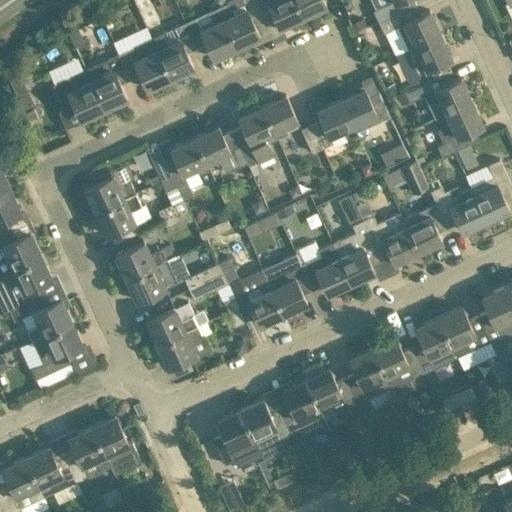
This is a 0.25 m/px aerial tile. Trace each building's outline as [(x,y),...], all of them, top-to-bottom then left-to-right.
[(226,0),(227,1),(220,5),(238,44),(260,34),(253,20),(265,14),(258,0),(226,0)] [(280,25),(305,13),(298,0),(258,0),(265,14),(273,11),(280,25)] [(298,0),(305,13),(326,3),(324,0),(298,0)] [(373,8),(379,21),(417,3),(415,0),(372,0),(376,7),(373,8)] [(397,25),(408,48),(441,33),(430,8),(421,12),(417,3),(379,21),(384,31),(397,25)] [(214,56),(238,44),(220,5),(210,9),(213,17),(200,23),(197,15),(187,20),(198,45),(207,41),(214,56)] [(363,16),(350,22),(354,30),(367,24),(363,16)] [(198,45),(187,20),(176,25),(164,30),(154,35),(172,75),(194,65),(187,51),(198,45)] [(113,38),(118,49),(151,33),(146,22),(113,38)] [(68,31),(70,34),(75,46),(85,41),(78,27),(68,31)] [(408,48),(422,80),(423,83),(448,71),(443,59),(452,55),(441,33),(408,48)] [(147,86),(172,75),(154,35),(151,36),(121,50),(133,76),(141,72),(147,86)] [(133,76),(121,50),(118,52),(87,66),(106,106),(127,96),(121,81),(133,76)] [(106,106),(87,66),(61,78),(52,82),(64,108),(74,103),(81,117),(106,106)] [(452,79),(448,71),(423,83),(422,80),(404,89),(409,100),(425,93),(436,116),(441,114),(442,115),(473,101),(461,76),(452,79)] [(27,86),(22,75),(22,74),(13,77),(10,79),(16,91),(27,86)] [(391,82),(383,86),(387,96),(396,92),(391,82)] [(343,96),(358,129),(369,125),(366,118),(377,113),(380,119),(390,115),(387,108),(379,90),(369,95),(365,86),(343,96)] [(286,93),(264,103),(279,136),(289,132),(286,124),(298,119),(286,93)] [(312,121),(323,145),(334,141),(331,134),(343,129),(345,135),(358,129),(343,96),(317,108),(322,117),(312,121)] [(473,101),(442,115),(446,124),(437,128),(443,141),(437,144),(442,154),(457,147),(479,137),(474,127),(483,123),(473,101)] [(243,123),(234,127),(249,160),(250,163),(254,160),(257,159),(274,151),(269,141),(279,136),(264,103),(239,115),(243,123)] [(34,106),(25,110),(30,123),(39,119),(34,106)] [(323,145),(312,121),(301,126),(313,152),(324,147),(323,145)] [(221,173),(247,161),(249,160),(234,127),(223,133),(219,124),(197,134),(212,168),(218,165),(221,173)] [(166,159),(177,183),(183,197),(194,193),(184,171),(197,165),(201,173),(212,168),(197,134),(171,146),(175,155),(166,159)] [(402,141),(391,146),(398,159),(408,154),(402,141)] [(475,155),(469,143),(457,148),(462,160),(475,155)] [(420,165),(416,157),(400,164),(400,165),(412,191),(419,188),(429,184),(427,181),(420,165)] [(472,184),(487,217),(509,207),(505,198),(511,194),(511,185),(499,158),(488,163),(466,174),(471,185),(472,184)] [(166,188),(177,183),(166,159),(155,164),(166,188)] [(364,163),(362,168),(364,173),(374,169),(370,160),(364,163)] [(85,186),(96,210),(136,191),(130,179),(134,177),(126,162),(110,169),(112,174),(85,186)] [(0,191),(10,187),(0,164),(0,191)] [(152,182),(161,178),(159,172),(149,176),(152,182)] [(183,197),(177,183),(166,188),(172,201),(159,207),(164,218),(188,207),(183,197)] [(297,183),(292,185),(290,191),(292,196),(300,192),(297,183)] [(431,188),(436,201),(439,200),(450,224),(458,220),(462,229),(487,217),(472,184),(471,185),(460,190),(457,183),(444,189),(442,183),(431,188)] [(0,232),(12,227),(7,216),(21,210),(10,187),(0,191),(0,232)] [(364,196),(360,187),(351,191),(355,199),(364,196)] [(107,232),(109,231),(114,241),(139,230),(135,221),(151,214),(146,203),(142,204),(136,191),(96,210),(107,232)] [(345,210),(356,205),(351,193),(340,198),(345,210)] [(254,200),(252,205),(255,212),(266,207),(261,196),(254,200)] [(439,200),(436,201),(405,215),(420,248),(442,238),(438,229),(450,224),(439,200)] [(278,209),(281,216),(294,210),(290,203),(278,209)] [(193,217),(188,207),(164,218),(169,229),(193,217)] [(373,213),(363,217),(381,256),(391,251),(395,260),(420,248),(405,215),(403,217),(400,210),(377,221),(373,213)] [(334,240),(352,280),(375,269),(371,260),(381,256),(363,217),(351,223),(355,230),(334,240)] [(262,229),(257,218),(244,224),(249,235),(262,229)] [(198,231),(201,239),(218,231),(214,223),(198,231)] [(0,265),(3,272),(42,254),(30,230),(16,236),(12,227),(0,232),(0,265)] [(167,258),(162,247),(151,252),(144,239),(116,252),(127,276),(167,258)] [(352,280),(334,240),(317,247),(321,256),(304,263),(315,287),(323,283),(327,291),(352,280)] [(167,257),(177,253),(171,241),(162,246),(167,257)] [(315,287),(304,263),(302,264),(297,251),(285,256),(291,270),(270,279),(285,311),(307,300),(303,292),(315,287)] [(14,295),(18,304),(9,309),(43,293),(38,283),(52,276),(42,254),(3,272),(7,283),(19,277),(25,290),(14,295)] [(229,281),(235,295),(246,318),(256,314),(260,322),(285,311),(270,279),(268,280),(262,266),(240,276),(230,257),(220,262),(224,270),(229,281)] [(166,285),(178,280),(167,258),(127,276),(138,299),(166,285)] [(190,286),(224,270),(220,262),(219,260),(190,273),(185,276),(185,277),(190,286)] [(190,286),(194,297),(229,281),(224,270),(190,286)] [(480,313),(496,347),(506,341),(502,334),(511,329),(511,293),(507,283),(482,295),(489,309),(480,313)] [(33,338),(72,320),(61,296),(47,303),(43,293),(9,309),(14,320),(23,315),(23,316),(34,311),(40,323),(29,328),(33,338)] [(235,295),(225,300),(236,323),(246,318),(235,295)] [(147,319),(158,342),(198,323),(188,300),(165,310),(147,319)] [(462,304),(441,314),(459,354),(470,350),(481,344),(491,340),(495,347),(496,347),(480,313),(469,318),(462,304)] [(430,368),(436,365),(448,360),(459,354),(441,314),(416,325),(422,340),(412,345),(424,371),(425,370),(430,368)] [(33,338),(38,349),(43,361),(31,366),(36,376),(73,359),(68,349),(83,342),(72,320),(33,338)] [(201,331),(198,323),(158,342),(168,365),(196,352),(197,355),(209,349),(201,331)] [(374,345),(392,386),(402,381),(397,369),(410,363),(415,375),(424,371),(412,345),(403,349),(396,335),(374,345)] [(233,346),(237,353),(249,348),(244,336),(237,339),(233,346)] [(356,370),(347,375),(364,412),(373,407),(368,397),(382,391),(392,386),(374,345),(349,356),(356,370)] [(349,406),(357,402),(362,413),(364,412),(347,375),(336,380),(329,365),(308,375),(326,416),(337,412),(331,400),(343,394),(349,406)] [(425,370),(430,382),(435,379),(430,368),(425,370)] [(290,401),(281,405),(294,432),(303,427),(298,415),(311,409),(316,421),(326,416),(308,375),(283,387),(290,401)] [(484,377),(471,383),(475,391),(488,385),(484,377)] [(263,396),(241,406),(260,447),(270,443),(265,431),(277,425),(283,437),(294,432),(281,405),(270,410),(263,396)] [(225,462),(235,458),(237,463),(249,457),(247,453),(249,452),(260,447),(241,406),(217,418),(223,432),(213,437),(225,462)] [(413,411),(405,414),(409,425),(418,422),(413,411)] [(115,413),(93,424),(115,473),(142,461),(131,438),(128,440),(115,413)] [(111,464),(115,474),(115,473),(93,424),(69,435),(76,449),(67,453),(79,478),(85,475),(86,477),(102,469),(101,468),(111,464)] [(391,435),(386,424),(371,430),(376,442),(391,435)] [(359,435),(365,448),(376,443),(376,442),(371,430),(359,435)] [(49,444),(27,454),(45,494),(79,478),(67,453),(56,458),(49,444)] [(341,450),(344,457),(349,455),(346,448),(341,450)] [(329,455),(333,462),(344,457),(341,450),(329,455)] [(45,494),(27,454),(3,465),(9,480),(0,484),(13,511),(26,511),(18,495),(30,489),(35,499),(45,494)] [(482,485),(484,489),(492,485),(486,473),(486,472),(478,476),(482,485)] [(277,488),(286,484),(282,473),(272,478),(277,488)] [(146,474),(121,486),(126,496),(151,485),(146,474)] [(0,511),(13,511),(0,484),(0,511)] [(245,502),(241,493),(226,499),(230,508),(245,502)] [(103,494),(92,499),(96,507),(107,502),(103,494)] [(474,497),(469,502),(471,508),(477,510),(482,505),(480,499),(474,497)]
